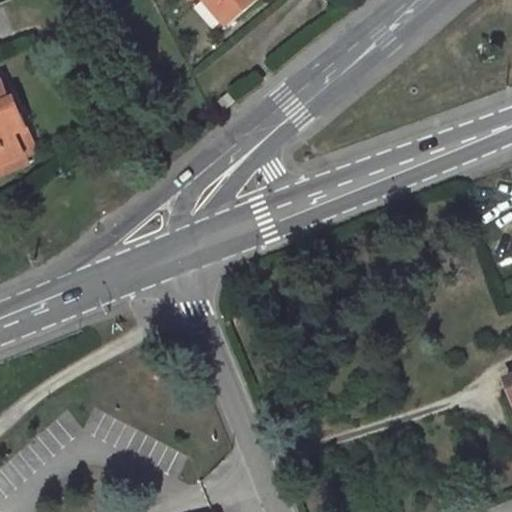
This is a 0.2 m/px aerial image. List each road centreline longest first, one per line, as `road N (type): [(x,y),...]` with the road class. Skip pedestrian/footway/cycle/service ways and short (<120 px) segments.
road 1 (tertiary): [(194,175),(0,318)]
road 2 (residential): [(0,426),(92,360),(203,306)]
road 3 (residential): [(282,511),(203,306)]
road 4 (secondary): [(311,202),(511,122)]
road 5 (secondary): [(0,326),(182,253)]
road 6 (tertiary): [(294,108),(420,0)]
road 7 (secondary): [(182,253),(311,202)]
road 8 (tertiary): [(182,253),(266,150)]
road 9 (tertiary): [(294,108),(194,175)]
